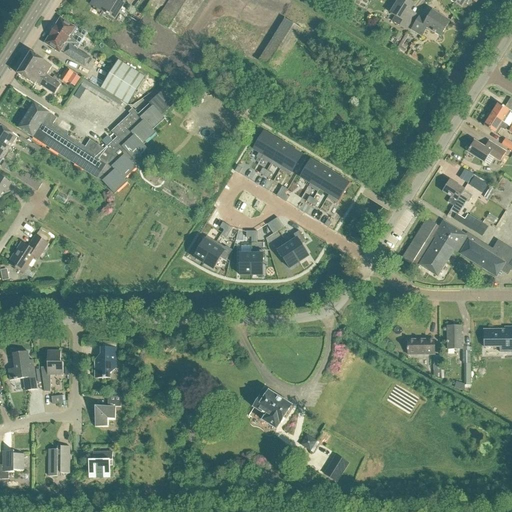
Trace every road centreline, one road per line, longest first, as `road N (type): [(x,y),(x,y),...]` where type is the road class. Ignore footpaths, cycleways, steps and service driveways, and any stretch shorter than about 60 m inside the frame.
road 1 (unclassified): [(75,321),(300,320),(329,310),(368,262)]
road 2 (unclassified): [(368,262),(487,71)]
road 3 (residential): [(511,295),(418,293),(368,262)]
road 4 (residential): [(280,207),(245,185),(233,189),(228,213),(246,224),(263,221)]
